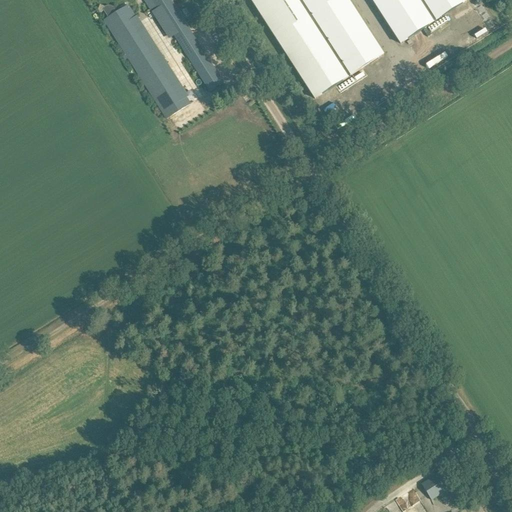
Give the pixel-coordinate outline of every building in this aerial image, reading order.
[(151,0),(157,9),(161,6),(178,34),(174,36),(210,92),(224,83),(170,0),(151,0)] [(384,55),(348,0),(251,0),(315,99),(384,55)] [(468,0),(372,0),(401,44),(468,0)] [(136,17),(128,5),(103,21),(166,120),(191,103),(186,97),(180,101),(129,21),(136,17)] [(422,485),(432,501),(451,488),(441,472),(422,485)]
